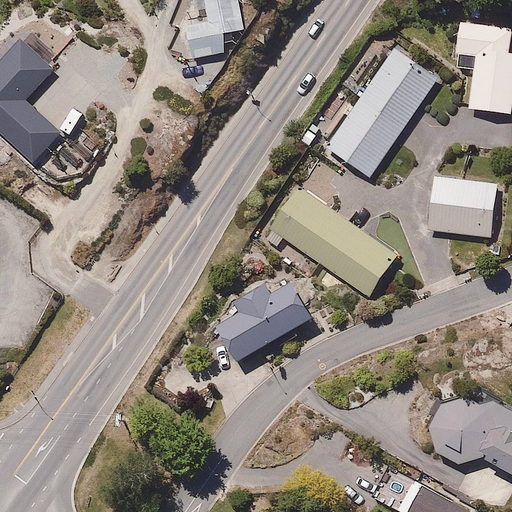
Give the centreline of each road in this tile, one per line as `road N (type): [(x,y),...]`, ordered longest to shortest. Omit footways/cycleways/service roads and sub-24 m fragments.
road 1 (primary): [(349,0),(4,500)]
road 2 (residential): [(184,511),(234,435),(287,378),(360,337),(511,284)]
